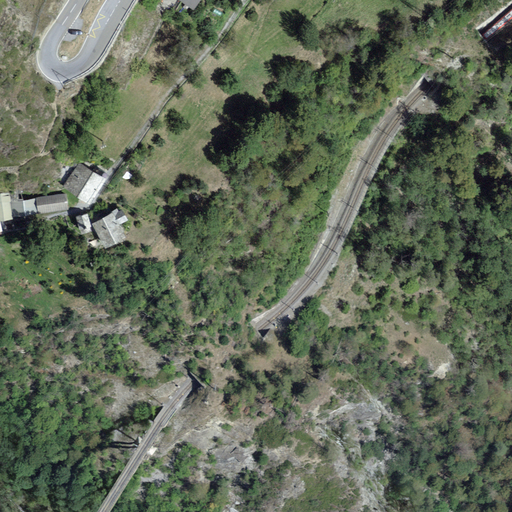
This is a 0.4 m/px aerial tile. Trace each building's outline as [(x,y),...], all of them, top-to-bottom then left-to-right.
[(103,177),(79,162),(64,185),(87,201),(103,177)] [(65,194),(35,198),(37,213),(67,209),(65,194)] [(9,196),(0,197),(0,219),(12,218),(9,203),(9,196)] [(35,198),(9,203),(12,218),(37,213),(35,198)] [(111,213),(91,223),(105,248),(127,237),(120,223),(127,219),(122,209),(118,211),(117,208),(110,211),(111,213)] [(87,214),(76,218),(80,230),(91,226),(87,214)]
